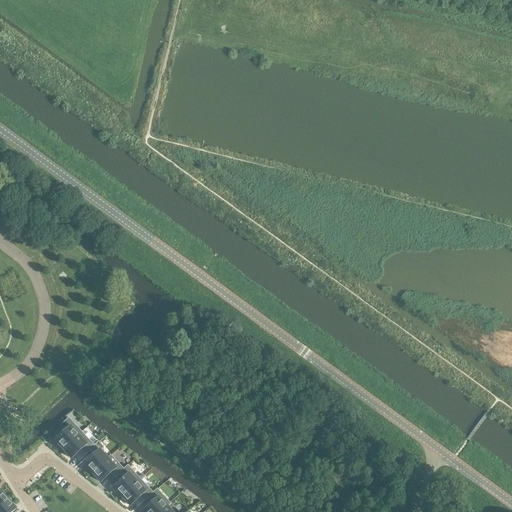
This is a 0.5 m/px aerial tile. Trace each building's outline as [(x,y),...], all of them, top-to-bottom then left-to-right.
[(64,431),(54,441),(63,450),(81,433),(68,419),(60,426),(64,431)] [(81,433),(63,450),(71,459),(81,450),(85,454),(90,450),(94,446),(81,433)] [(94,455),(84,464),(92,473),(107,460),(107,459),(99,451),(103,448),(98,442),(94,446),(90,450),(94,455)] [(107,460),(92,473),(101,483),(111,473),(115,478),(119,474),(123,470),(110,456),(107,459),(107,460)] [(123,479),(113,488),(122,497),(140,480),(127,466),(123,470),(119,474),(123,479)] [(140,480),(122,497),(130,506),(140,497),(144,502),(148,498),(153,494),(140,480)] [(152,502),(142,511),(160,511),(166,507),(170,504),(157,490),(153,494),(148,498),(152,502)] [(7,500),(0,506),(0,511),(12,511),(15,510),(7,500)]
